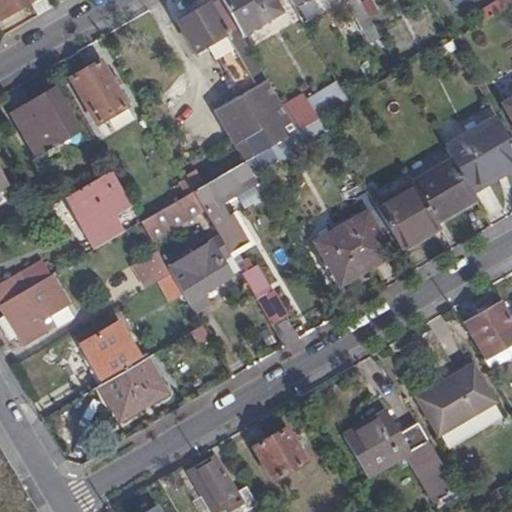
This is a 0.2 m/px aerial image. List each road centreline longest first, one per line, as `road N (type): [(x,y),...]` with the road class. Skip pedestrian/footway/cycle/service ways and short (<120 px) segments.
road 1 (residential): [(511,240),(56,506)]
road 2 (residential): [(0,64),(111,0)]
